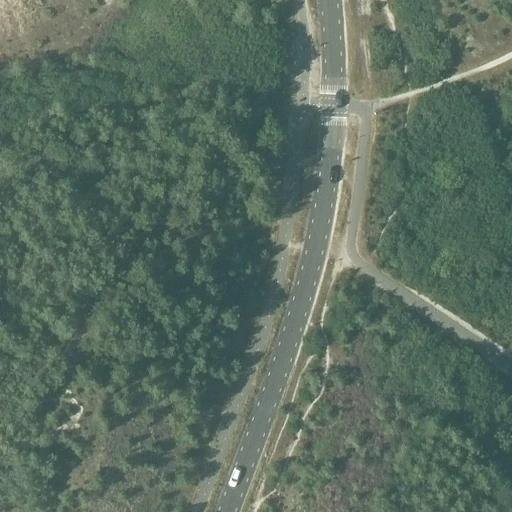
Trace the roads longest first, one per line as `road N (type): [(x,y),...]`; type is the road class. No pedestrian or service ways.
road 1 (unknown): [(252,511),(305,363),(323,353),(321,316),(371,254),(400,190),(407,90),(382,0)]
road 2 (tertiary): [(227,511),(316,237),(332,106),(327,0)]
road 3 (unknown): [(256,502),(277,480),(318,394),(323,353)]
